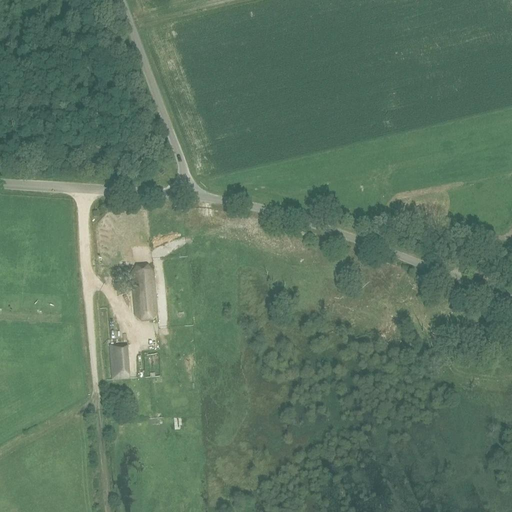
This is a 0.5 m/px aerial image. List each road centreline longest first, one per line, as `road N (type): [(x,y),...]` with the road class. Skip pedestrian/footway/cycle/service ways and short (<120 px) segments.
road 1 (unclassified): [(186,196),(296,219),(511,300)]
road 2 (track): [(83,189),(96,400)]
road 3 (unclassified): [(186,196),(181,161),(121,0)]
road 4 (unclassified): [(0,184),(186,196)]
